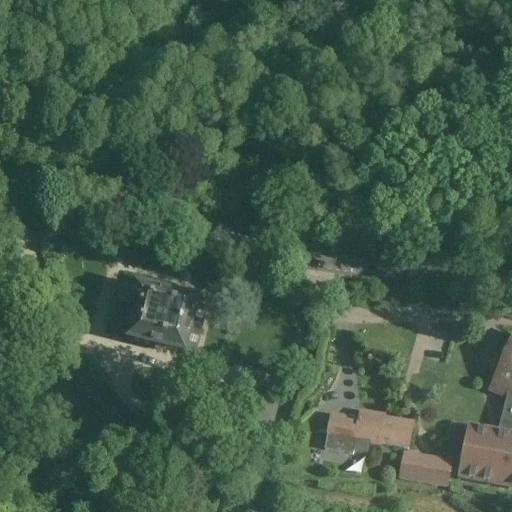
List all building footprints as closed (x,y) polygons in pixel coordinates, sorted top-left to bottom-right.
[(122,286),(112,327),(131,332),(129,343),(184,356),(185,355),(197,305),(122,286)] [(469,428),(459,481),(511,489),(511,336),(496,374),(489,390),(506,397),(507,398),(499,433),(469,428)] [(229,433),(270,442),(278,408),(238,398),(229,433)] [(330,416),(324,450),(352,455),(367,458),(369,448),(380,450),(380,446),(408,452),(413,428),(376,420),(375,424),(359,421),(330,416)] [(448,490),(453,463),(419,457),(419,455),(410,454),(409,456),(404,455),(398,481),(448,490)] [(267,466),(263,472),(265,478),(272,480),(277,474),(274,467),(267,466)]
